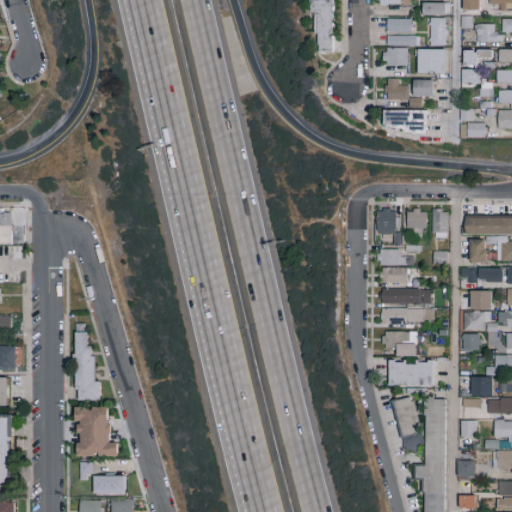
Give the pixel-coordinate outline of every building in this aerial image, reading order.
[(331,0),(311,0),(313,46),(318,45),(318,52),(333,52),(331,0)] [(462,0),(462,9),(480,10),(480,0),(462,0)] [(511,0),(488,0),(489,4),(499,4),(499,11),(510,11),(511,11),(511,0)] [(422,15),(448,15),(448,2),(422,3),(422,15)] [(445,18),(430,17),(429,45),(445,45),(445,18)] [(411,19),(387,18),(387,32),(411,33),(411,19)] [(502,32),(511,32),(511,18),(502,18),(502,32)] [(476,42),(496,42),(496,24),(477,24),(476,42)] [(387,45),(416,45),(416,35),(387,35),(387,45)] [(408,48),(385,47),(384,65),(407,65),(408,48)] [(511,62),(511,48),(499,48),(499,62),(511,62)] [(417,73),(446,72),(446,49),(417,49),(417,73)] [(492,50),(463,50),(464,65),(479,65),(478,58),(492,58),(492,50)] [(479,69),(461,69),(462,87),(480,86),(480,97),(492,96),(492,80),(480,81),(479,69)] [(511,83),(511,69),(497,69),(496,83),(511,83)] [(408,85),(398,85),(398,78),(376,77),(375,99),(408,99),(408,85)] [(433,80),(413,80),(413,97),(433,97),(433,80)] [(421,98),(409,97),(409,107),(421,108),(421,98)] [(426,110),(383,110),(383,126),(409,126),(409,133),(426,133),(426,110)] [(511,128),(511,110),(497,111),(498,129),(511,128)] [(485,123),(467,122),(467,137),(485,138),(485,123)] [(396,209),(377,210),(377,234),(396,234),(396,209)] [(448,210),(433,209),(432,237),(448,238),(448,210)] [(426,210),(406,210),(407,228),(426,228),(426,210)] [(11,213),(0,212),(0,243),(12,243),(11,213)] [(511,215),(465,216),(466,235),(511,234),(511,215)] [(393,244),(401,244),(400,233),(393,233),(393,244)] [(511,242),(508,242),(508,236),(487,236),(487,244),(497,244),(497,261),(511,260),(511,242)] [(486,240),(470,239),(470,263),(486,263),(486,240)] [(399,249),(379,249),(379,265),(413,265),(413,256),(399,256),(399,249)] [(407,283),(408,268),(382,267),(382,282),(407,283)] [(503,269),(461,268),(460,281),(502,282),(503,269)] [(431,304),(431,289),(380,288),(380,303),(431,304)] [(491,291),(471,291),(470,310),(491,310),(491,291)] [(433,322),(433,308),(381,309),(381,323),(433,322)] [(498,323),(506,322),(506,328),(511,327),(511,311),(498,311),(498,323)] [(0,328),(11,329),(11,316),(0,315),(0,328)] [(100,401),(99,381),(95,381),(95,356),(88,356),(88,323),(75,323),(75,401),(100,401)] [(396,357),(416,357),(417,332),(384,331),(384,348),(396,348),(396,357)] [(480,334),(460,334),(461,350),(480,350),(480,334)] [(0,371),(15,371),(15,347),(0,346),(0,371)] [(499,393),(511,392),(511,354),(494,355),(494,366),(485,366),(485,375),(499,374),(499,393)] [(388,386),(432,387),(433,362),(406,362),(406,361),(389,361),(388,386)] [(492,377),(472,377),(471,396),(492,397),(492,377)] [(413,397),(394,401),(404,452),(423,448),(413,397)] [(480,406),(480,399),(463,398),(462,406),(473,406),(473,405),(480,406)] [(511,413),(511,398),(487,399),(488,414),(511,413)] [(444,511),(445,399),(426,399),(425,467),(415,467),(415,479),(425,479),(425,511),(444,511)] [(77,457),(117,457),(117,443),(109,443),(108,408),(74,408),(74,421),(79,421),(79,444),(76,444),(77,457)] [(0,490),(12,491),(12,418),(0,417),(0,490)] [(475,420),(460,421),(461,438),(475,437),(475,420)] [(493,437),(508,438),(508,442),(511,442),(511,421),(494,421),(493,437)] [(511,468),(511,451),(495,451),(495,469),(511,468)] [(458,477),(475,477),(474,461),(457,461),(458,477)] [(90,462),(79,462),(79,480),(91,480),(90,462)] [(93,494),(124,494),(124,476),(93,477),(93,494)] [(511,481),(498,481),(498,497),(497,497),(497,509),(511,508),(511,481)] [(475,496),(459,495),(459,508),(475,509),(475,496)] [(100,511),(101,500),(79,500),(78,511),(100,511)] [(111,500),(110,511),(132,511),(133,500),(111,500)] [(13,511),(14,502),(0,502),(0,511),(13,511)]
